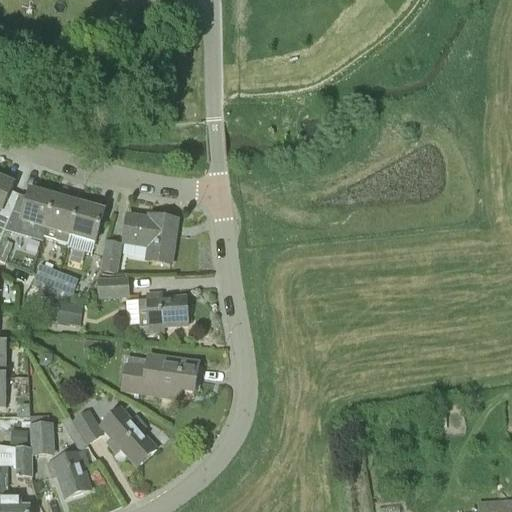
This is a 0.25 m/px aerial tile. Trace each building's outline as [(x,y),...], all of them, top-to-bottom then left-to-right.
[(0,242),(3,234),(11,217),(19,199),(10,195),(13,188),(0,182),(0,247),(2,243),(0,242)] [(47,232),(55,201),(30,194),(28,202),(19,199),(3,234),(43,245),(44,240),(47,232)] [(68,247),(79,208),(55,201),(47,232),(44,240),(68,247)] [(95,245),(98,234),(104,215),(79,208),(68,247),(93,253),(95,245)] [(146,262),(150,264),(170,267),(174,237),(170,236),(172,224),(150,220),(149,223),(128,220),(124,248),(147,251),(146,262)] [(2,243),(0,247),(0,263),(4,265),(12,248),(2,243)] [(121,249),(106,245),(101,276),(116,278),(121,249)] [(59,279),(59,277),(40,270),(33,289),(51,296),(59,279)] [(59,279),(51,296),(70,303),(77,284),(59,277),(59,279)] [(100,301),(128,299),(127,283),(99,285),(100,301)] [(138,304),(140,336),(162,335),(162,329),(187,328),(185,301),(161,303),(160,298),(148,298),(148,303),(138,304)] [(57,322),(56,326),(80,330),(84,308),(60,304),(60,308),(59,308),(51,306),(48,320),(57,322)] [(32,324),(32,316),(33,307),(24,307),(24,316),(24,325),(32,324)] [(83,352),(107,353),(107,346),(84,344),(83,352)] [(53,365),(53,359),(41,357),(39,369),(46,370),(53,365)] [(198,367),(179,364),(145,358),(144,363),(128,361),(127,367),(126,367),(122,392),(150,398),(169,401),(171,392),(194,396),(198,367)] [(29,420),(29,408),(22,408),(17,414),(17,421),(29,420)] [(88,415),(72,424),(71,425),(73,428),(87,449),(98,441),(99,443),(105,438),(109,443),(105,447),(113,457),(120,451),(137,470),(156,453),(140,435),(144,431),(136,422),(133,424),(121,412),(99,431),(88,415)] [(30,420),(30,428),(49,427),(49,418),(30,420)] [(61,424),(66,432),(73,428),(71,425),(68,420),(61,424)] [(30,461),(33,461),(52,459),(54,459),(55,453),(54,427),(49,427),(30,428),(31,453),(30,452),(30,461)] [(87,449),(73,428),(66,432),(80,453),(87,449)] [(10,446),(27,448),(28,434),(11,433),(10,446)] [(15,452),(15,469),(16,482),(30,481),(30,461),(30,452),(15,451),(15,452)] [(51,482),(58,480),(65,502),(90,493),(83,472),(88,470),(84,457),(47,468),(51,482)] [(8,499),(8,470),(0,469),(0,511),(29,511),(30,510),(19,510),(19,499),(8,499)] [(511,511),(511,503),(466,507),(466,511),(511,511)]
